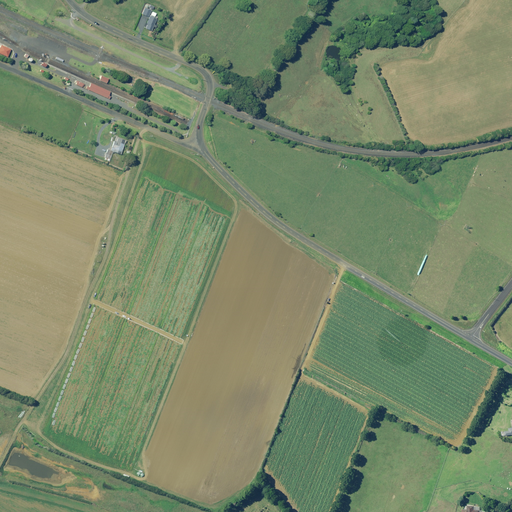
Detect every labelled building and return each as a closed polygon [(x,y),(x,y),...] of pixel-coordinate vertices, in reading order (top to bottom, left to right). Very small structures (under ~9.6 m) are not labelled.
[(150,11),(144,8),(141,14),(148,17),(150,11)] [(156,19),(150,16),(145,29),(151,31),(156,19)] [(9,50),(0,46),(0,53),(6,57),(9,50)] [(111,93),(90,84),(89,85),(88,87),(86,87),(85,89),(109,99),(111,93)] [(107,150),(104,158),(106,158),(105,160),(108,161),(112,152),(120,154),(124,140),(114,137),(110,151),(107,150)]
